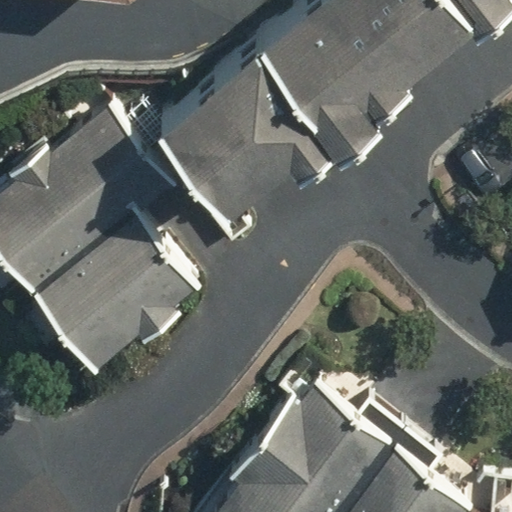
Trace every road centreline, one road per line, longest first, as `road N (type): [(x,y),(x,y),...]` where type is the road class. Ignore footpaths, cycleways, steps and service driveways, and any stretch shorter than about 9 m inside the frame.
road 1 (residential): [(377,189),(22,511)]
road 2 (residential): [(511,63),(377,189)]
road 3 (residential): [(511,309),(377,189)]
